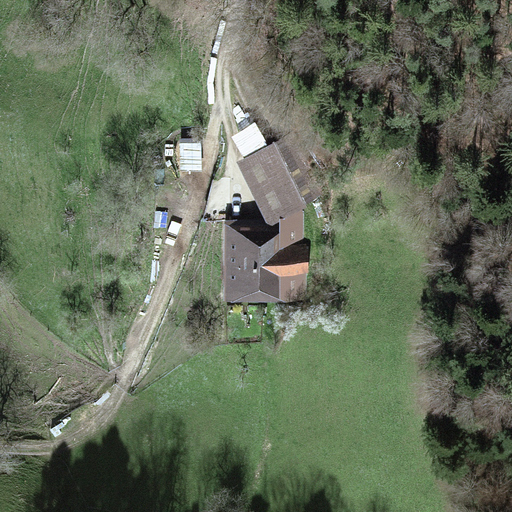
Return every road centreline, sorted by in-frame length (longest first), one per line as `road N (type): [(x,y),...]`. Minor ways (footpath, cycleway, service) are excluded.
road 1 (track): [(222,72),(203,178),(114,399),(70,443),(0,449)]
road 2 (track): [(240,0),(222,72),(236,210)]
